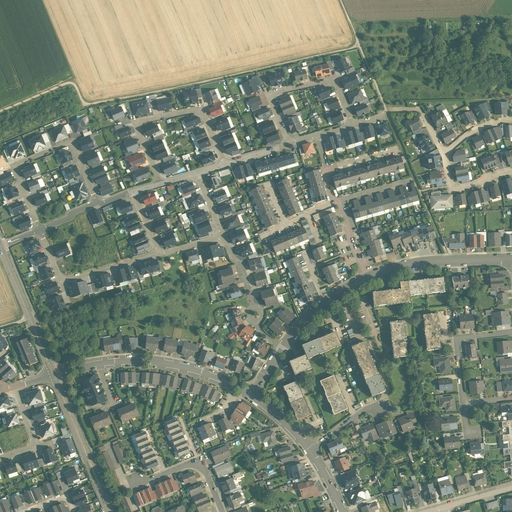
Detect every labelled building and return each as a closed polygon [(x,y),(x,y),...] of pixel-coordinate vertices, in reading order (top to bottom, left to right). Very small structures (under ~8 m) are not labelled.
[(335,62),(337,66),(338,68),(337,69),(338,72),(339,71),(340,73),(345,71),(349,70),(349,69),(344,59),(335,62)] [(320,66),(317,67),(317,68),(314,68),(316,77),(329,74),(328,71),(327,65),(321,67),(320,66)] [(302,71),(296,73),(294,73),(296,81),(300,80),(301,81),(304,80),(306,79),(306,76),(304,71),(302,71)] [(276,75),(272,76),(272,77),(269,77),(271,86),(274,86),(275,87),(278,86),(278,85),(282,84),(281,82),(280,75),(279,75),(276,76),(276,75)] [(348,78),(342,81),(345,89),(358,84),(355,76),(348,78)] [(243,84),(242,85),(246,94),(247,96),(256,92),(255,90),(258,89),(257,86),(254,80),(243,84)] [(243,84),(242,82),(238,84),(243,95),(246,94),(242,85),(243,84)] [(323,90),(317,92),(318,92),(320,98),(323,97),(328,95),(330,94),(328,88),(323,90)] [(360,90),(348,95),(351,104),(359,101),(364,99),(363,99),(360,90)] [(215,94),(213,91),(204,94),(208,104),(213,102),(217,100),(216,97),(217,97),(215,94)] [(195,92),(183,94),(185,104),(198,102),(197,99),(196,92),(195,92)] [(252,108),(252,109),(259,106),(262,105),(259,97),(249,101),(252,108)] [(281,101),(279,102),(279,103),(279,104),(279,105),(280,105),(281,109),(292,104),(289,98),(281,101)] [(331,100),(326,102),(327,103),(329,110),(334,108),(339,106),(335,98),(331,100)] [(157,102),(156,102),(157,106),(158,111),(171,109),(169,99),(157,102)] [(146,102),(136,104),(137,108),(133,108),(135,116),(138,115),(138,116),(139,115),(139,114),(141,114),(142,115),(149,113),(147,108),(146,101),(146,102)] [(127,112),(123,104),(118,106),(119,108),(121,108),(123,114),(127,112)] [(292,104),(281,109),(283,112),(282,112),(283,114),(284,115),(286,114),(295,110),(292,104)] [(504,104),(495,104),(496,115),(506,114),(506,110),(505,104),(504,104)] [(361,107),(355,109),(356,112),(355,112),(357,115),(357,114),(358,117),(362,115),(362,116),(365,114),(366,113),(366,114),(367,113),(368,112),(365,105),(361,107)] [(482,105),(474,109),(476,112),(475,112),(477,116),(480,121),(488,116),(486,112),(485,112),(482,105)] [(214,108),(209,110),(211,115),(213,114),(214,117),(222,113),(220,106),(219,106),(214,108)] [(112,117),(114,121),(124,117),(123,114),(121,108),(119,108),(114,110),(113,108),(108,111),(111,118),(112,117)] [(260,109),(252,112),(254,117),(258,116),(257,113),(261,111),(260,109)] [(261,111),(257,113),(258,116),(259,120),(263,119),(268,116),(270,115),(267,109),(261,111)] [(335,114),(329,116),(329,117),(333,124),(343,120),(339,112),(335,114)] [(438,113),(437,114),(436,113),(434,114),(434,115),(431,117),(434,123),(444,118),(441,112),(438,113)] [(466,114),(465,114),(463,115),(463,116),(461,117),(466,126),(468,124),(468,123),(470,123),(470,124),(473,123),(473,121),(469,113),(468,113),(467,114),(466,114)] [(190,119),(190,118),(184,120),(187,128),(192,126),(200,122),(199,119),(194,117),(190,119)] [(293,119),(286,121),(289,128),(299,123),(296,117),(293,119)] [(422,126),(417,118),(412,121),(410,120),(407,122),(407,123),(408,126),(409,127),(412,131),(419,127),(422,126)] [(444,118),(434,123),(437,129),(441,127),(442,128),(443,127),(443,126),(445,125),(448,124),(447,123),(444,118)] [(88,133),(82,119),(72,123),(73,125),(76,132),(77,134),(82,131),(83,134),(88,133)] [(224,119),(221,120),(221,121),(214,124),(217,131),(222,129),(229,126),(226,119),(225,119),(224,119)] [(265,124),(260,126),(260,127),(264,135),(275,131),(271,121),(265,124)] [(299,123),(289,128),(291,134),(298,131),(301,129),(299,123)] [(72,133),(69,127),(68,125),(63,127),(67,135),(72,133)] [(156,125),(144,129),(147,137),(153,134),(159,132),(159,131),(156,125)] [(386,125),(378,128),(378,129),(380,135),(380,136),(389,134),(386,125)] [(371,126),(364,128),(365,132),(367,139),(374,137),(371,126)] [(68,137),(67,135),(63,127),(51,132),(55,142),(68,137)] [(123,129),(118,131),(121,139),(131,134),(128,127),(123,129)] [(198,132),(194,133),(194,134),(197,141),(206,137),(203,129),(198,132)] [(496,129),(493,130),(490,131),(495,141),(500,139),(499,137),(498,136),(499,135),(496,129)] [(358,130),(351,132),(355,143),(361,142),(359,134),(358,130)] [(448,131),(441,135),(445,144),(450,141),(450,140),(455,137),(451,130),(448,131)] [(495,141),(490,131),(490,130),(484,133),(485,136),(488,143),(489,144),(495,141)] [(275,131),(264,135),(267,143),(268,144),(273,141),(279,139),(275,131)] [(421,131),(414,135),(417,140),(424,137),(421,131)] [(355,143),(351,132),(345,134),(346,137),(348,145),(355,143)] [(40,136),(44,144),(50,142),(46,133),(40,136)] [(228,135),(220,138),(224,147),(234,142),(231,134),(228,135)] [(154,138),(155,143),(161,141),(164,140),(162,135),(154,138)] [(424,137),(417,140),(422,149),(424,148),(426,152),(429,150),(429,149),(433,147),(426,135),(424,137)] [(339,136),(332,137),(336,149),(342,147),(340,141),(339,136)] [(483,145),(479,136),(472,140),(473,142),(477,149),(480,148),(481,146),(483,145)] [(44,144),(41,137),(29,141),(33,151),(37,149),(38,150),(41,148),(41,147),(45,146),(44,144)] [(206,137),(197,141),(200,149),(200,150),(206,147),(210,146),(206,137)] [(332,137),(326,139),(327,143),(329,151),(336,149),(332,137)] [(94,148),(90,139),(82,142),(79,143),(83,152),(94,148)] [(125,144),(124,144),(128,153),(137,149),(139,148),(135,140),(132,141),(125,144)] [(155,143),(151,145),(154,153),(164,149),(161,141),(155,143)] [(234,142),(224,147),(227,155),(231,153),(237,151),(237,150),(234,142)] [(25,155),(20,144),(7,149),(11,158),(14,156),(15,159),(25,155)] [(311,144),(302,146),(303,148),(305,154),(313,152),(311,144)] [(164,149),(154,153),(157,161),(162,159),(167,157),(167,156),(164,149)] [(453,158),(454,163),(460,162),(466,161),(463,150),(457,151),(453,158)] [(85,158),(89,166),(91,165),(93,169),(93,168),(100,166),(98,162),(100,162),(96,154),(95,154),(93,151),(86,154),(88,157),(85,158)] [(61,161),(62,164),(70,161),(72,160),(71,157),(70,154),(69,154),(69,153),(66,152),(58,155),(60,158),(59,158),(60,162),(61,161)] [(202,156),(200,157),(203,165),(214,160),(211,153),(202,156)] [(131,158),(128,160),(130,164),(131,163),(132,168),(133,168),(136,167),(143,164),(144,162),(141,154),(131,158)] [(292,154),(284,156),(287,166),(295,164),(292,155),(292,154)] [(167,157),(162,159),(164,163),(165,163),(172,160),(170,155),(167,156),(167,157)] [(284,156),(276,159),(279,168),(287,166),(284,156)] [(434,156),(427,159),(429,169),(440,168),(438,158),(436,158),(434,156)] [(493,156),(487,158),(491,168),(497,166),(497,165),(494,159),(493,156)] [(491,168),(487,158),(481,161),(482,162),(484,168),(485,171),(491,168)] [(276,159),(268,161),(271,171),(279,168),(276,159)] [(268,161),(260,163),(263,173),(271,171),(268,161)] [(167,166),(162,167),(165,175),(171,173),(177,171),(173,163),(167,166)] [(249,166),(248,164),(242,166),(245,178),(252,176),(251,175),(249,166)] [(23,173),(25,179),(31,176),(36,174),(33,166),(25,169),(26,172),(23,173)] [(64,171),(66,176),(77,171),(75,166),(69,169),(64,171)] [(242,166),(236,168),(236,170),(238,178),(239,180),(245,178),(242,166)] [(462,167),(455,169),(456,175),(467,173),(466,169),(464,169),(463,169),(462,167)] [(91,173),(94,179),(105,174),(103,168),(94,171),(91,173)] [(135,174),(138,183),(149,178),(150,176),(147,169),(144,171),(135,174)] [(79,176),(77,171),(66,176),(68,180),(73,178),(79,176)] [(310,173),(307,174),(309,179),(319,176),(318,171),(310,173)] [(4,175),(0,177),(0,181),(2,186),(13,181),(9,173),(4,175)] [(456,175),(457,182),(461,181),(468,179),(467,173),(456,175)] [(105,174),(94,179),(97,185),(99,183),(108,180),(105,174)] [(430,177),(430,180),(431,185),(436,184),(441,183),(440,175),(439,175),(430,177)] [(337,176),(333,177),(336,188),(341,187),(337,176)] [(210,189),(219,185),(215,178),(212,179),(207,181),(210,189)] [(279,183),(277,184),(279,189),(289,184),(287,179),(285,181),(279,183)] [(511,183),(511,179),(502,182),(506,195),(511,193),(511,183)] [(28,185),(31,192),(40,188),(37,181),(28,185)] [(79,184),(71,187),(77,200),(80,199),(80,201),(86,199),(85,197),(88,196),(82,183),(79,184)] [(187,185),(181,188),(184,194),(194,190),(191,183),(187,185)] [(289,184),(279,189),(281,193),(291,189),(289,184)] [(494,187),(490,189),(492,196),(493,200),(497,199),(496,197),(500,196),(497,185),(494,186),(494,187)] [(100,190),(102,196),(113,192),(111,186),(110,186),(102,189),(100,190)] [(256,189),(250,191),(252,196),(263,192),(261,187),(256,189)] [(8,198),(9,200),(11,199),(18,196),(17,194),(18,193),(16,190),(15,188),(8,190),(5,192),(6,194),(7,198),(8,198)] [(291,189),(281,193),(282,198),(293,194),(291,189)] [(418,201),(415,189),(411,190),(412,192),(409,193),(412,203),(418,201)] [(215,195),(214,195),(217,203),(227,198),(224,191),(223,191),(215,195)] [(483,192),(482,191),(477,192),(480,203),(490,201),(489,197),(487,192),(484,193),(483,192)] [(263,192),(252,196),(254,201),(265,196),(263,192)] [(403,192),(400,193),(401,196),(398,197),(401,206),(406,205),(403,192)] [(409,193),(407,194),(406,192),(403,192),(406,205),(412,203),(409,193)] [(477,192),(472,194),(472,195),(471,197),(474,204),(475,205),(480,203),(477,192)] [(153,194),(143,198),(146,205),(151,203),(156,201),(153,194)] [(293,194),(282,198),(284,203),(295,198),(293,194)] [(34,199),(37,206),(47,202),(44,195),(41,196),(34,199)] [(192,198),(186,200),(186,201),(189,209),(202,203),(199,195),(192,198)] [(325,195),(314,198),(316,203),(326,200),(325,195)] [(398,197),(395,197),(394,195),(391,196),(395,208),(401,206),(398,197)] [(464,195),(457,196),(457,200),(458,206),(465,205),(464,195)] [(265,196),(254,201),(256,205),(267,201),(265,196)] [(391,196),(388,196),(389,199),(386,200),(389,209),(395,208),(391,196)] [(440,197),(431,198),(432,208),(451,207),(451,196),(440,197)] [(295,198),(284,203),(286,207),(297,203),(295,198)] [(386,200),(384,201),(383,198),(380,199),(383,211),(389,209),(386,200)] [(380,199),(377,200),(378,202),(375,203),(378,213),(383,211),(380,199)] [(267,201),(256,205),(258,210),(269,206),(267,201)] [(371,201),(368,202),(372,214),(378,213),(375,203),(372,204),(371,201)] [(11,207),(14,216),(25,211),(21,202),(16,205),(11,207)] [(368,202),(365,203),(366,206),(363,206),(366,216),(372,214),(368,202)] [(119,207),(122,214),(132,210),(129,203),(124,205),(119,207)] [(297,203),(286,207),(288,212),(299,207),(297,203)] [(228,205),(218,209),(221,216),(223,215),(230,212),(231,212),(229,205),(228,205)] [(360,207),(360,205),(357,206),(360,218),(366,216),(363,206),(360,207)] [(269,206),(258,210),(260,215),(271,210),(269,206)] [(357,206),(354,206),(355,209),(352,210),(354,219),(360,218),(357,206)] [(299,207),(288,212),(290,217),(297,214),(301,212),(299,207)] [(150,211),(147,212),(151,220),(160,216),(157,208),(150,211)] [(98,210),(91,213),(92,216),(96,224),(102,221),(98,210)] [(271,210),(260,215),(262,219),(273,215),(271,210)] [(197,213),(192,215),(192,216),(196,225),(207,220),(205,217),(208,216),(206,213),(204,214),(203,211),(197,213)] [(325,217),(323,218),(325,223),(335,218),(333,213),(333,214),(330,215),(327,216),(325,217)] [(273,215),(262,219),(264,224),(274,220),(273,215)] [(233,218),(224,222),(227,230),(240,224),(237,216),(236,216),(233,218)] [(22,219),(17,221),(21,231),(29,227),(30,223),(28,217),(22,219)] [(125,221),(127,227),(138,222),(136,217),(133,218),(125,221)] [(335,218),(325,223),(327,227),(337,223),(335,218)] [(207,220),(196,225),(200,235),(201,236),(207,233),(211,231),(208,224),(210,223),(210,222),(209,220),(208,220),(207,220)] [(274,220),(264,224),(266,229),(276,224),(274,220)] [(158,224),(153,226),(157,234),(167,229),(165,223),(164,221),(158,224)] [(138,222),(127,227),(130,233),(138,230),(141,228),(138,222)] [(337,223),(327,227),(329,232),(339,227),(337,223)] [(431,226),(426,229),(430,240),(434,239),(433,238),(436,237),(431,226)] [(339,227),(329,232),(331,237),(335,235),(341,232),(339,227)] [(304,229),(299,231),(303,241),(308,239),(307,237),(306,235),(305,232),(304,229)] [(419,229),(414,231),(415,232),(419,242),(419,243),(424,241),(420,231),(419,229)] [(430,240),(426,229),(420,231),(424,241),(425,242),(430,240)] [(236,232),(229,235),(233,245),(246,239),(242,231),(242,230),(236,232)] [(362,233),(360,234),(361,237),(364,236),(365,238),(375,236),(373,230),(362,233)] [(303,241),(299,231),(294,233),(298,243),(303,241)] [(409,232),(404,234),(408,244),(410,243),(411,245),(414,244),(410,234),(409,232)] [(419,242),(415,232),(410,234),(414,244),(415,246),(417,245),(416,243),(419,242)] [(298,243),(294,233),(290,235),(294,245),(298,243)] [(398,233),(393,235),(397,244),(399,243),(401,247),(403,246),(399,236),(398,233)] [(498,233),(490,233),(490,241),(489,241),(489,247),(500,247),(500,237),(500,233),(498,233)] [(408,244),(404,234),(399,236),(403,246),(404,248),(407,247),(406,245),(408,244)] [(457,240),(449,240),(449,239),(449,247),(449,249),(457,248),(464,248),(463,234),(457,235),(457,240)] [(132,239),(135,245),(146,241),(144,235),(140,236),(132,239)] [(166,237),(162,239),(165,247),(170,245),(171,246),(174,244),(175,243),(172,235),(166,237)] [(290,235),(285,237),(289,247),(294,245),(290,235)] [(393,235),(388,237),(393,250),(397,249),(395,245),(397,244),(393,235)] [(375,236),(365,238),(366,240),(362,241),(363,244),(365,244),(376,241),(375,236)] [(285,237),(280,239),(285,249),(289,247),(285,237)] [(280,239),(276,240),(280,251),(285,249),(280,239)] [(26,244),(30,253),(38,250),(41,248),(38,242),(34,240),(26,244)] [(280,251),(276,240),(271,242),(271,243),(273,248),(275,253),(280,251)] [(135,245),(137,251),(144,249),(149,247),(146,241),(135,245)] [(61,246),(55,249),(59,258),(65,255),(69,253),(66,244),(61,246)] [(248,245),(235,250),(237,255),(244,257),(247,256),(252,254),(248,245)] [(370,248),(370,250),(367,251),(367,254),(381,250),(380,245),(379,245),(370,248)] [(218,246),(210,248),(212,258),(221,256),(219,249),(218,246)] [(321,247),(312,251),(313,253),(314,257),(322,253),(321,250),(322,250),(321,247)] [(210,248),(203,250),(204,254),(206,260),(212,258),(210,248)] [(381,250),(367,254),(368,257),(372,256),(372,258),(374,258),(380,256),(382,256),(381,250)] [(196,251),(186,254),(188,262),(198,259),(199,259),(198,256),(196,251)] [(322,253),(314,257),(315,260),(316,259),(317,262),(326,258),(324,255),(324,256),(322,253)] [(32,258),(35,266),(41,264),(46,262),(43,254),(32,258)] [(295,258),(287,261),(288,264),(289,264),(290,267),(299,263),(297,260),(296,260),(295,258)] [(156,260),(148,263),(150,273),(156,271),(156,273),(160,272),(158,264),(156,260)] [(259,260),(249,263),(251,271),(255,270),(262,268),(259,260)] [(143,275),(150,273),(148,263),(140,265),(141,270),(143,275)] [(299,263),(290,267),(291,269),(290,269),(291,272),(300,268),(299,266),(300,266),(299,263)] [(331,266),(322,269),(324,273),(324,272),(325,274),(334,271),(333,268),(332,269),(331,266)] [(132,267),(124,270),(127,281),(135,279),(133,270),(132,267)] [(45,270),(40,272),(43,280),(52,276),(49,268),(45,270)] [(300,268),(291,272),(292,275),(293,274),(294,277),(303,273),(302,271),(301,271),(300,268)] [(225,271),(219,272),(221,279),(233,276),(231,269),(225,271)] [(119,283),(127,281),(124,270),(116,272),(117,277),(119,283)] [(334,271),(325,274),(326,277),(325,277),(327,280),(335,276),(334,274),(335,273),(334,271)] [(303,273),(294,277),(295,279),(294,280),(295,282),(304,279),(303,277),(304,276),(303,273)] [(97,283),(98,290),(112,286),(111,282),(109,274),(95,278),(97,283)] [(255,278),(254,278),(255,281),(254,282),(255,283),(256,284),(257,287),(267,284),(265,275),(264,275),(255,278)] [(233,276),(221,279),(223,285),(227,284),(234,282),(233,276)] [(335,276),(327,280),(328,283),(329,283),(330,285),(338,281),(337,279),(336,279),(335,276)] [(461,276),(458,277),(452,278),(452,282),(453,282),(454,289),(467,288),(467,282),(468,282),(468,276),(461,277),(461,276)] [(433,279),(425,280),(426,294),(431,294),(431,293),(440,293),(444,293),(443,278),(433,279)] [(304,279),(295,282),(297,285),(299,287),(305,285),(307,284),(306,281),(305,281),(304,279)] [(425,280),(407,282),(409,296),(413,296),(413,295),(422,294),(422,295),(426,294),(425,280)] [(72,298),(88,293),(86,286),(85,282),(69,287),(72,298)] [(397,290),(390,291),(391,305),(396,305),(396,304),(405,303),(405,304),(410,303),(409,296),(407,282),(399,283),(400,290),(399,290),(397,290)] [(46,287),(49,295),(59,291),(55,283),(52,284),(46,287)] [(98,290),(97,283),(90,285),(92,293),(99,292),(98,290)] [(299,287),(296,288),(297,291),(298,291),(300,293),(308,290),(307,286),(306,287),(305,285),(299,287)] [(237,289),(229,291),(232,299),(240,296),(238,288),(237,289)] [(268,291),(261,293),(263,300),(264,300),(274,297),(272,290),(268,291)] [(308,290),(300,293),(301,296),(300,296),(301,299),(310,295),(309,293),(308,290)] [(384,293),(381,293),(381,292),(372,293),(374,307),(378,307),(378,306),(387,305),(387,306),(391,305),(390,291),(383,292),(384,293)] [(499,294),(497,294),(497,296),(498,305),(508,304),(506,293),(499,294)] [(310,295),(301,299),(302,301),(303,301),(304,304),(305,303),(312,300),(313,300),(311,297),(310,295)] [(274,297),(264,300),(267,307),(273,305),(277,304),(277,303),(275,296),(274,297)] [(53,308),(54,312),(66,308),(65,307),(61,297),(50,301),(51,305),(52,308),(53,308)] [(230,313),(228,314),(231,320),(230,321),(240,316),(237,310),(236,310),(230,313)] [(294,317),(286,310),(279,316),(279,317),(285,322),(288,324),(294,317)] [(494,313),(493,313),(494,315),(495,326),(510,324),(509,316),(508,316),(507,312),(494,313)] [(437,314),(422,315),(423,320),(424,329),(425,338),(426,346),(426,351),(440,350),(439,340),(438,341),(438,338),(439,338),(438,325),(437,325),(437,323),(438,323),(437,314)] [(285,322),(279,317),(279,316),(278,315),(276,318),(283,324),(285,322)] [(240,316),(230,321),(233,327),(233,328),(237,326),(240,324),(240,323),(242,322),(239,317),(241,316),(240,316)] [(283,324),(276,318),(274,321),(275,322),(275,321),(281,327),(283,324)] [(281,327),(275,321),(275,322),(270,327),(278,335),(283,329),(281,327)] [(404,321),(389,322),(390,330),(391,330),(391,332),(390,333),(392,348),(393,348),(393,350),(392,350),(393,358),(407,357),(407,352),(406,352),(406,344),(406,343),(405,334),(404,326),(404,321)] [(237,326),(233,328),(233,327),(230,329),(233,335),(234,334),(239,329),(237,326)] [(253,331),(247,327),(243,333),(242,332),(239,336),(239,337),(247,341),(249,339),(253,331)] [(347,331),(351,342),(356,341),(352,330),(347,331)] [(327,335),(328,336),(326,336),(325,336),(318,339),(324,353),(328,351),(328,350),(336,347),(336,348),(341,346),(335,332),(327,335)] [(25,337),(22,339),(21,342),(16,343),(21,354),(22,353),(22,355),(21,355),(21,357),(23,362),(24,362),(26,365),(29,364),(30,365),(38,362),(34,353),(35,352),(32,347),(28,339),(25,337)] [(113,338),(113,340),(110,340),(113,351),(119,349),(120,349),(119,344),(118,344),(117,339),(117,338),(113,338)] [(133,338),(130,339),(129,340),(125,341),(127,351),(130,351),(131,349),(135,349),(134,348),(133,339),(133,338)] [(166,339),(165,339),(164,344),(163,350),(166,351),(167,353),(169,354),(171,341),(166,339)] [(311,342),(311,343),(309,343),(301,346),(305,355),(307,360),(312,358),(312,357),(319,354),(319,355),(324,353),(318,339),(311,342)] [(103,342),(104,346),(105,352),(113,351),(110,340),(103,342)] [(178,342),(171,341),(169,354),(170,354),(173,352),(175,353),(177,346),(178,342)] [(261,342),(259,346),(258,345),(256,349),(260,351),(259,352),(264,355),(269,347),(261,342)] [(364,342),(351,347),(353,352),(356,359),(356,360),(358,359),(359,363),(371,358),(368,351),(367,352),(366,350),(367,349),(364,342)] [(509,342),(496,343),(497,348),(499,348),(500,354),(507,353),(511,353),(511,352),(511,348),(510,348),(509,342)] [(190,344),(184,343),(183,347),(181,354),(183,354),(185,357),(186,357),(190,344)] [(196,346),(190,344),(186,357),(188,358),(190,356),(193,357),(195,351),(196,346)] [(475,345),(465,346),(466,358),(475,357),(476,357),(475,351),(475,345)] [(211,354),(202,350),(198,360),(205,362),(205,361),(208,360),(209,361),(209,360),(212,352),(211,354)] [(298,358),(298,359),(296,359),(289,362),(294,376),(299,374),(299,373),(306,370),(307,371),(311,369),(307,360),(305,355),(298,358)] [(226,361),(217,358),(214,366),(223,369),(224,366),(226,361)] [(252,358),(248,367),(255,371),(260,361),(255,359),(252,358)] [(371,358),(359,363),(361,367),(359,368),(360,368),(363,376),(365,380),(378,375),(375,368),(374,368),(373,366),(374,366),(371,358)] [(441,359),(434,360),(435,365),(440,365),(440,373),(449,372),(448,358),(441,359)] [(511,359),(504,360),(501,361),(502,366),(500,367),(500,373),(511,371),(511,359)] [(232,368),(231,370),(239,373),(242,364),(234,361),(232,368)] [(0,365),(0,374),(9,367),(5,362),(4,362),(0,365)] [(9,367),(0,374),(0,375),(5,380),(8,377),(14,372),(9,367)] [(150,374),(142,373),(142,374),(141,383),(149,384),(150,374)] [(378,375),(365,380),(366,385),(367,385),(370,392),(370,393),(372,397),(385,391),(382,384),(381,385),(380,383),(381,382),(378,375)] [(171,377),(164,376),(162,385),(162,386),(169,387),(171,377)] [(333,376),(320,382),(321,386),(322,386),(325,394),(326,398),(340,393),(337,385),(337,386),(336,384),(336,383),(333,376)] [(101,393),(98,385),(99,384),(99,383),(99,382),(98,382),(97,382),(95,377),(82,382),(85,389),(83,389),(83,391),(83,392),(85,393),(86,392),(88,396),(86,397),(86,398),(86,399),(88,400),(89,399),(92,406),(105,401),(103,396),(103,395),(104,394),(103,393),(102,393),(101,393)] [(178,378),(171,377),(169,387),(176,388),(177,379),(178,378)] [(77,387),(73,378),(67,381),(71,389),(77,387)] [(191,382),(185,380),(184,381),(182,389),(182,390),(188,392),(191,382)] [(451,380),(438,381),(439,391),(452,390),(451,380)] [(503,383),(503,391),(511,390),(511,381),(509,382),(503,383)] [(198,384),(191,382),(188,392),(195,394),(195,393),(198,385),(198,384)] [(297,382),(283,387),(285,392),(288,399),(290,404),(303,398),(300,391),(299,389),(300,389),(297,382)] [(478,382),(471,383),(472,391),(469,392),(470,395),(480,394),(479,389),(478,382)] [(212,389),(205,386),(201,395),(201,396),(208,399),(212,389)] [(212,389),(208,399),(214,401),(218,393),(218,392),(212,389)] [(33,393),(26,395),(29,406),(33,404),(42,402),(39,391),(33,393)] [(340,393),(326,398),(328,403),(329,403),(332,410),(331,410),(333,415),(347,409),(344,402),(343,402),(343,400),(340,393)] [(442,398),(439,399),(439,400),(440,407),(445,407),(448,406),(449,411),(454,410),(453,397),(442,398)] [(3,399),(0,400),(0,408),(6,407),(10,406),(7,398),(3,400),(3,399)] [(303,398),(290,404),(292,408),(295,416),(297,420),(310,415),(303,398)] [(124,408),(117,411),(122,423),(138,416),(134,404),(127,407),(124,408)] [(239,405),(235,411),(244,417),(248,411),(248,410),(240,405),(239,405)] [(85,406),(79,409),(81,415),(87,412),(85,406)] [(511,406),(500,408),(501,413),(507,413),(508,421),(511,420),(511,406)] [(7,411),(6,411),(7,417),(15,415),(13,409),(7,411)] [(35,411),(31,412),(34,421),(37,420),(43,418),(44,418),(44,417),(46,416),(45,414),(43,414),(42,410),(42,409),(35,411)] [(244,417),(235,411),(231,417),(232,417),(239,422),(240,423),(244,417)] [(97,416),(90,419),(95,431),(111,424),(106,412),(100,415),(97,416)] [(7,417),(5,418),(8,427),(19,424),(17,420),(18,420),(17,417),(16,414),(15,415),(7,417)] [(408,418),(399,421),(398,420),(400,426),(402,430),(406,428),(407,430),(413,428),(412,425),(416,423),(412,414),(407,416),(408,418)] [(449,418),(441,419),(440,419),(441,431),(456,429),(455,417),(449,418)] [(226,418),(219,421),(223,432),(230,429),(227,422),(226,418)] [(176,419),(165,423),(168,429),(178,424),(177,421),(177,422),(176,419)] [(511,420),(508,421),(501,422),(502,428),(508,428),(509,435),(511,434),(511,420)] [(38,423),(37,423),(39,429),(40,428),(47,426),(45,421),(44,421),(38,423)] [(386,422),(378,425),(383,435),(382,435),(383,437),(390,434),(391,436),(396,434),(391,421),(386,422)] [(168,429),(167,429),(169,434),(170,434),(180,430),(179,427),(178,427),(177,425),(178,425),(178,424),(168,429)] [(210,424),(204,427),(208,438),(215,435),(213,430),(210,424)] [(47,426),(40,428),(43,438),(54,435),(51,425),(47,426)] [(360,429),(359,429),(362,434),(363,438),(364,438),(366,436),(369,442),(377,439),(372,426),(367,428),(367,426),(360,429)] [(204,427),(197,429),(202,440),(208,438),(204,427)] [(180,430),(170,434),(172,440),(182,436),(183,435),(182,432),(181,433),(181,430),(180,430)] [(145,432),(134,436),(137,442),(146,438),(147,437),(146,434),(145,435),(144,432),(145,432)] [(273,432),(260,435),(261,436),(263,443),(267,441),(269,446),(276,444),(273,432)] [(511,434),(509,435),(502,435),(502,442),(503,442),(503,441),(509,440),(509,442),(509,448),(511,447),(511,434)] [(172,440),(174,445),(175,445),(185,441),(183,438),(182,436),(183,436),(182,436),(172,440)] [(137,442),(136,442),(138,448),(139,447),(149,443),(148,440),(147,441),(146,438),(147,438),(146,438),(137,442)] [(339,438),(334,440),(335,442),(327,445),(330,453),(335,451),(340,449),(339,448),(343,447),(339,438)] [(450,438),(446,439),(446,444),(444,444),(445,449),(458,448),(457,438),(450,438)] [(66,456),(75,453),(70,440),(66,441),(61,443),(66,456)] [(185,441),(175,445),(177,451),(187,447),(188,446),(187,444),(186,444),(185,441),(186,441),(185,441)] [(479,442),(469,443),(470,455),(480,454),(481,454),(480,444),(479,442)] [(149,443),(139,447),(141,453),(151,449),(152,448),(151,445),(150,446),(149,443),(150,443),(149,443)] [(127,462),(119,444),(113,446),(121,465),(122,464),(127,462)] [(226,446),(211,453),(213,458),(215,462),(214,462),(215,462),(220,460),(223,459),(228,457),(226,453),(229,452),(226,446)] [(177,451),(176,451),(179,457),(189,452),(188,449),(187,447),(177,451)] [(507,448),(502,449),(503,456),(509,455),(510,462),(511,461),(511,447),(509,448),(507,448)] [(283,450),(278,451),(280,457),(291,454),(290,448),(283,450)] [(51,449),(42,452),(44,458),(46,464),(55,461),(53,455),(51,449)] [(141,453),(140,453),(143,459),(143,458),(153,454),(152,451),(152,452),(151,449),(141,453)] [(335,451),(330,453),(328,454),(330,460),(333,459),(337,457),(335,451)] [(114,470),(107,452),(101,454),(108,472),(109,472),(114,470)] [(34,454),(28,456),(32,469),(38,467),(38,466),(36,461),(34,454)] [(153,454),(143,458),(146,464),(156,460),(155,457),(154,454),(153,454)] [(291,454),(280,457),(282,463),(289,461),(293,460),(293,459),(291,454)] [(28,456),(21,458),(24,465),(25,471),(26,470),(32,469),(28,456)] [(343,458),(334,462),(338,473),(340,472),(342,472),(342,471),(347,469),(345,465),(347,464),(344,458),(343,458)] [(146,464),(145,464),(147,470),(152,468),(157,466),(158,466),(157,462),(156,463),(155,460),(156,460),(146,464)] [(12,461),(7,463),(8,464),(4,465),(7,475),(17,472),(14,464),(14,462),(13,462),(12,461)] [(511,461),(510,462),(503,463),(504,469),(510,469),(511,475),(511,461)] [(224,465),(214,469),(218,478),(232,472),(228,463),(224,465)] [(293,467),(291,467),(292,474),(304,470),(302,464),(300,465),(293,467)] [(69,486),(80,481),(75,468),(63,473),(65,476),(69,486)] [(358,476),(356,469),(347,473),(348,476),(354,473),(355,477),(358,476)] [(304,470),(292,474),(294,480),(297,479),(303,477),(306,477),(304,470)] [(58,479),(65,476),(63,471),(57,473),(56,474),(58,479)] [(342,479),(346,489),(358,484),(355,477),(354,473),(348,476),(342,479)] [(473,476),(472,477),(472,479),(474,487),(487,483),(484,473),(473,476)] [(190,475),(189,474),(183,476),(182,477),(182,478),(184,484),(190,482),(196,479),(195,479),(193,474),(190,475)] [(464,476),(460,478),(461,479),(455,480),(458,491),(462,490),(461,489),(468,487),(466,481),(465,476),(464,476)] [(172,479),(166,481),(171,492),(176,490),(173,482),(172,479)] [(232,479),(220,484),(222,488),(223,488),(224,493),(229,491),(235,488),(232,479)] [(450,485),(448,480),(438,483),(442,496),(446,495),(446,494),(452,492),(450,485)] [(166,481),(161,484),(165,494),(171,492),(166,481)] [(55,482),(49,484),(53,494),(59,492),(57,487),(55,482)] [(305,483),(298,485),(298,486),(299,491),(300,490),(303,498),(313,495),(317,494),(316,488),(314,489),(311,482),(305,483)] [(49,484),(43,486),(46,492),(45,492),(47,497),(53,494),(49,484)] [(165,494),(161,484),(155,486),(157,490),(159,496),(160,497),(165,494)] [(199,484),(188,489),(190,494),(198,491),(201,490),(199,484)] [(422,487),(421,487),(422,491),(425,501),(436,498),(432,484),(422,487)] [(150,488),(144,491),(149,501),(154,499),(154,498),(154,499),(151,493),(150,488)] [(37,489),(31,492),(35,502),(41,499),(39,495),(37,489)] [(362,489),(349,494),(350,499),(351,499),(354,505),(362,502),(366,500),(365,500),(363,494),(364,493),(362,489)] [(415,489),(405,492),(409,505),(419,502),(417,493),(416,493),(415,489)] [(74,494),(73,494),(72,496),(74,501),(84,497),(83,495),(83,493),(82,490),(74,494)] [(144,491),(139,493),(143,504),(149,501),(144,491)] [(31,492),(25,494),(27,500),(29,504),(35,502),(31,492)] [(394,492),(386,494),(387,498),(388,498),(388,499),(389,505),(395,503),(397,507),(403,505),(399,493),(399,492),(398,492),(394,494),(394,492)] [(139,493),(133,495),(138,506),(143,504),(139,493)] [(233,496),(227,499),(230,508),(233,507),(236,505),(235,503),(239,502),(242,501),(239,494),(233,496)] [(194,499),(193,499),(196,505),(207,500),(204,495),(200,496),(194,499)] [(18,496),(11,499),(15,509),(22,506),(22,504),(18,496)] [(84,497),(74,501),(75,505),(78,506),(79,506),(85,503),(87,502),(86,499),(84,499),(84,497)] [(131,511),(125,498),(120,501),(124,511),(131,511)] [(207,500),(196,505),(198,510),(206,507),(209,506),(207,500)] [(5,501),(0,503),(0,505),(2,511),(7,511),(9,511),(7,507),(5,501)] [(366,506),(362,508),(363,511),(373,511),(377,509),(375,503),(366,506)]
